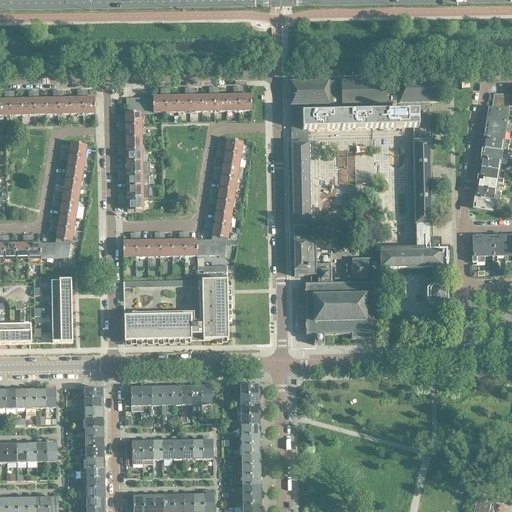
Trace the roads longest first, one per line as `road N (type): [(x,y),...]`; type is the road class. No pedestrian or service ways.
road 1 (primary): [(0,4),(273,0)]
road 2 (residential): [(110,229),(197,226),(211,135),(277,129)]
road 3 (residential): [(279,365),(277,129)]
road 4 (residential): [(277,129),(277,77),(107,81)]
road 5 (residential): [(0,229),(40,228),(58,133),(107,129)]
road 6 (residential): [(463,362),(279,365)]
road 7 (residential): [(464,231),(487,87),(511,83)]
road 8 (residential): [(279,365),(113,367)]
road 9 (residential): [(282,511),(279,365)]
road 10 (residential): [(115,511),(113,367)]
road 11 (residential): [(110,229),(113,367)]
